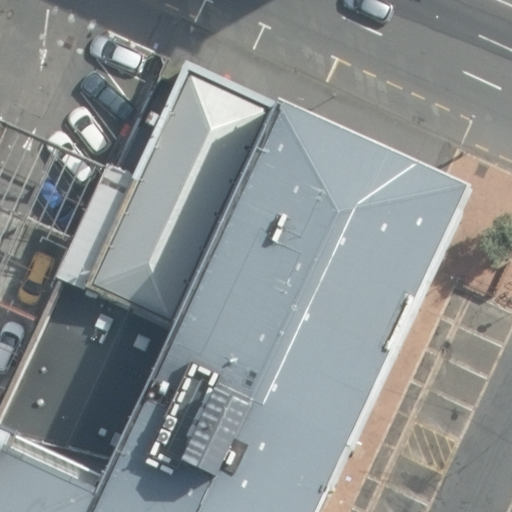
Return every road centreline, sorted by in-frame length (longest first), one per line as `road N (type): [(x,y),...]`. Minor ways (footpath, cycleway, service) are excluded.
road 1 (primary): [(511,66),(366,0)]
road 2 (unclassified): [(511,373),(451,511)]
